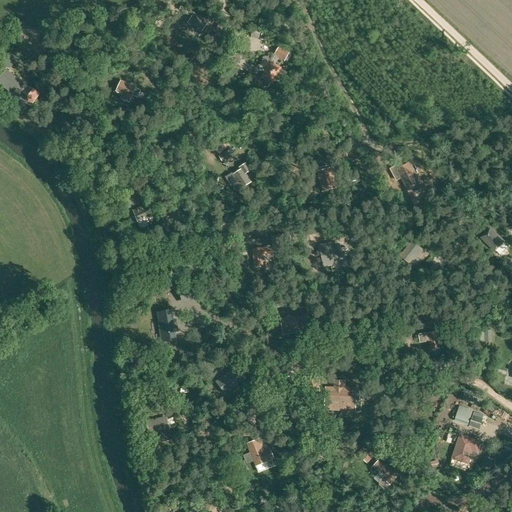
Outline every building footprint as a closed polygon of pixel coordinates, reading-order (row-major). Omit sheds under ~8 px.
[(191,12),(185,20),(201,31),(207,23),(191,12)] [(266,37),(268,26),(258,24),(256,35),(266,37)] [(289,52),(279,47),(274,56),(284,61),(289,52)] [(16,60),(5,52),(0,58),(11,67),(16,60)] [(276,65),(270,62),(264,72),(266,73),(263,77),(271,81),(274,77),(281,81),(286,72),(280,69),(281,67),(276,65)] [(6,69),(0,77),(0,84),(12,94),(17,88),(18,88),(20,90),(25,84),(6,69)] [(141,90),(121,81),(116,91),(123,94),(121,99),(129,102),(132,95),(137,98),(141,90)] [(40,94),(33,90),(26,99),(33,104),(40,94)] [(233,175),(238,182),(233,185),(237,191),(250,183),(245,174),(250,171),(245,163),(240,167),(241,169),(233,175)] [(396,167),(390,169),(396,180),(401,177),(407,189),(419,183),(416,178),(408,164),(398,170),(396,167)] [(323,192),(336,188),(331,168),(319,171),(323,192)] [(138,222),(140,227),(147,225),(145,219),(151,216),(147,205),(133,211),(138,222)] [(490,229),(482,238),(494,250),(495,250),(499,254),(507,246),(503,242),(503,241),(490,229)] [(334,245),(334,242),(319,246),(324,266),(331,264),(330,261),(341,258),(338,244),(334,245)] [(412,242),(400,257),(408,263),(415,255),(416,257),(422,250),(412,242)] [(260,249),(252,249),(254,266),(263,265),(262,261),(265,261),(266,273),(274,272),(272,247),(260,248),(260,249)] [(199,284),(179,290),(182,303),(203,298),(199,284)] [(176,340),(171,311),(158,313),(162,342),(176,340)] [(308,331),(306,316),(291,318),(291,316),(286,317),(286,319),(281,319),(283,335),(308,331)] [(443,347),(442,341),(438,342),(436,332),(419,335),(420,342),(430,341),(431,350),(443,347)] [(221,378),(216,382),(225,394),(230,390),(245,378),(236,366),(236,367),(230,358),(225,362),(229,367),(226,369),(228,373),(221,378)] [(304,377),(304,390),(319,391),(320,378),(304,377)] [(325,387),(324,409),(340,410),(341,410),(341,413),(354,413),(355,403),(355,399),(359,399),(359,393),(356,393),(356,387),(343,387),(343,381),(334,380),(334,388),(325,387)] [(260,427),(265,430),(270,420),(273,422),(271,426),(276,429),(279,425),(276,423),(280,418),(281,418),(286,412),(276,403),(270,410),(266,417),(260,427)] [(483,419),(473,415),(469,426),(480,430),(483,419)] [(166,418),(149,422),(151,432),(160,430),(162,441),(170,439),(166,418)] [(481,442),(460,435),(452,459),(467,464),(472,450),(477,452),(481,442)] [(190,436),(186,438),(189,445),(194,442),(190,436)] [(272,458),(269,449),(264,451),(259,439),(247,444),(251,453),(244,456),(246,459),(246,460),(248,461),(249,461),(250,461),(253,460),(258,472),(269,468),(266,461),(272,458)] [(390,484),(402,471),(395,465),(391,469),(389,468),(388,469),(378,461),(373,467),(384,477),(383,478),(379,483),(379,485),(383,488),(386,488),(389,484),(390,484)]
